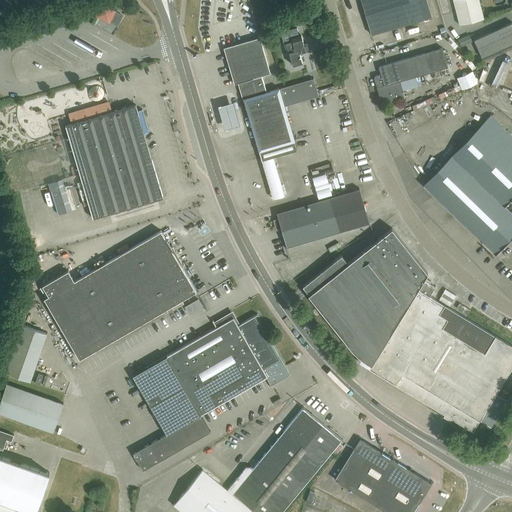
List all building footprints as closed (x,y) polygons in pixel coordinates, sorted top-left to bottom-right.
[(431,17),(426,0),(361,0),(371,35),(431,17)] [(483,19),(478,0),(452,0),(459,25),(483,19)] [(114,11),(104,5),(98,15),(108,21),(114,11)] [(511,20),(469,40),(476,57),(511,41),(511,20)] [(304,45),(301,36),(291,38),(292,41),(283,44),(286,54),(289,53),(292,65),(302,63),(299,53),(308,50),(307,44),(304,45)] [(233,45),(223,48),(234,84),(243,81),(247,97),(243,99),(259,152),(294,141),(284,106),(318,96),(313,79),(279,89),(279,88),(266,92),(261,76),(270,74),(259,38),(233,45)] [(447,67),(442,48),(378,67),(380,74),(375,76),(374,78),(376,86),(378,87),(379,91),(378,93),(380,102),(383,103),(404,97),(400,81),(447,67)] [(163,198),(135,105),(65,125),(93,218),(163,198)] [(240,129),(233,105),(217,110),(224,133),(240,129)] [(471,135),(497,161),(511,144),(511,137),(490,115),(471,135)] [(471,135),(451,155),(477,181),(497,161),(471,135)] [(511,144),(497,161),(511,175),(511,144)] [(459,219),(487,190),(477,181),(451,155),(423,184),(459,219)] [(477,181),(487,190),(504,206),(511,197),(511,175),(497,161),(477,181)] [(369,223),(359,189),(276,213),(278,219),(274,220),(276,227),(279,229),(281,229),(286,247),(369,223)] [(504,206),(487,190),(459,219),(495,254),(511,236),(511,213),(504,206)] [(428,273),(392,228),(348,263),(341,255),(303,286),(309,294),(308,295),(352,350),(353,351),(362,360),(371,365),(369,369),(396,385),(473,432),(479,421),(490,427),(506,401),(495,394),(511,367),(511,346),(430,296),(435,287),(429,283),(430,281),(425,278),(428,273)] [(196,292),(160,230),(72,282),(65,271),(41,285),(48,296),(44,298),(79,359),(196,292)] [(448,289),(442,298),(453,305),(459,296),(448,289)] [(474,312),(472,317),(483,323),(485,318),(474,312)] [(279,359),(254,316),(238,326),(233,318),(225,322),(133,376),(161,424),(166,434),(133,453),(143,470),(210,432),(200,415),(236,394),(265,377),(270,386),(289,375),(289,374),(288,375),(279,358),(279,359)] [(46,333),(21,325),(5,372),(29,381),(46,333)] [(63,404),(6,383),(0,400),(0,413),(53,432),(63,404)] [(282,403),(280,398),(273,402),(276,406),(282,403)] [(282,511),(342,439),(303,407),(252,469),(251,467),(245,467),(227,489),(203,469),(173,505),(182,511),(282,511)] [(13,435),(0,430),(0,449),(3,450),(6,440),(11,441),(13,435)] [(412,511),(431,483),(360,439),(334,479),(386,511),(412,511)] [(49,473),(0,455),(0,510),(5,511),(11,511),(15,504),(35,511),(49,473)]
